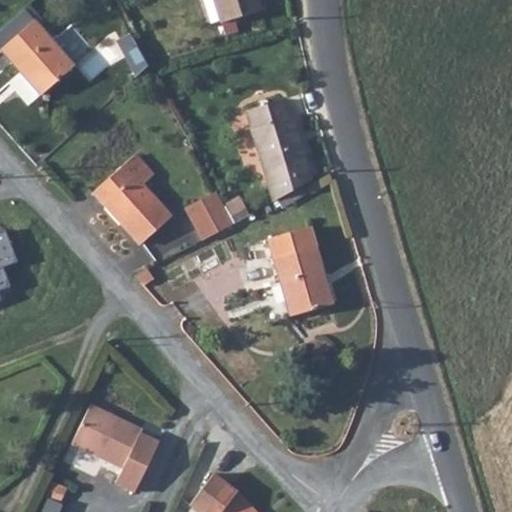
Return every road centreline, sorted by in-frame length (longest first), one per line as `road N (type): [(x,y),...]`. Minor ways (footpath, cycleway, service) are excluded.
road 1 (residential): [(0,158),(273,460),(333,509)]
road 2 (tertiary): [(415,363),(340,113),(321,0)]
road 3 (unclassified): [(415,363),(370,414),(350,482)]
